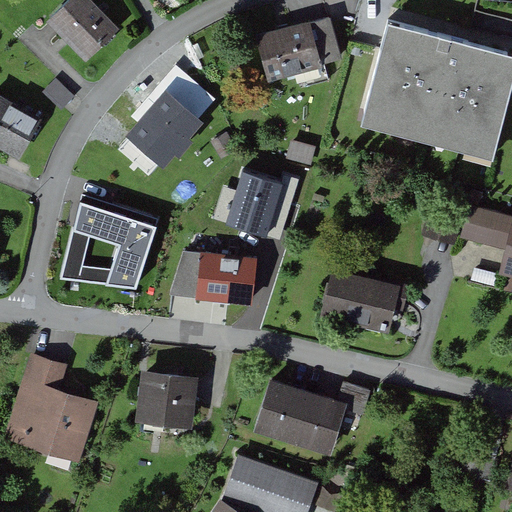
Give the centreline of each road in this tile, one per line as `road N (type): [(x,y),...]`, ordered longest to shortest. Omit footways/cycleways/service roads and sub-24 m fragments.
road 1 (residential): [(32,312),(264,341),(511,400)]
road 2 (residential): [(32,312),(52,193),(101,101),(137,62),(243,0)]
